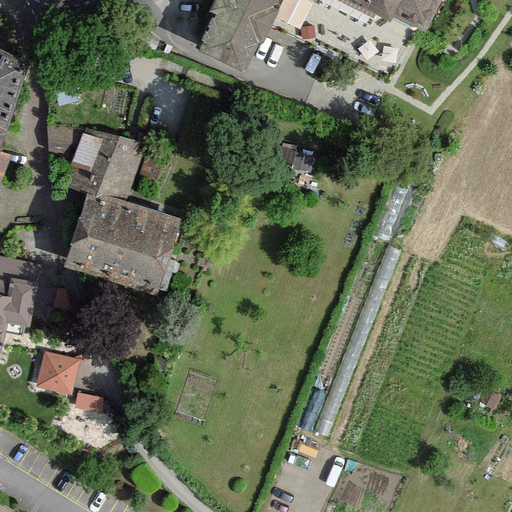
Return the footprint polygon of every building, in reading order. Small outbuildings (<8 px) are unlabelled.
[(0,5),(1,2),(0,0),(0,188),(2,189),(13,152),(0,147),(0,136),(28,58),(0,41),(0,5)] [(218,0),(198,45),(246,68),(277,0),(364,0),(422,27),(434,0),(218,0)] [(53,123),(49,145),(68,148),(72,126),(53,123)] [(148,143),(87,123),(69,177),(88,183),(62,261),(150,290),(176,212),(130,197),(148,143)] [(59,264),(0,254),(0,341),(4,342),(6,329),(28,332),(31,319),(49,323),(59,264)] [(80,356),(42,350),(36,385),(75,391),(80,356)]
